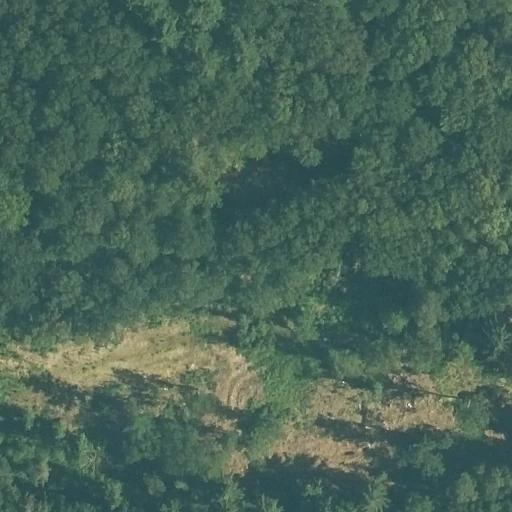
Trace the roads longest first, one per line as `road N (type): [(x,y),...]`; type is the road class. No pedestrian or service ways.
road 1 (track): [(190,0),(228,239),(245,279),(280,313),(315,333),(361,336),(511,304)]
road 2 (track): [(280,313),(233,511)]
